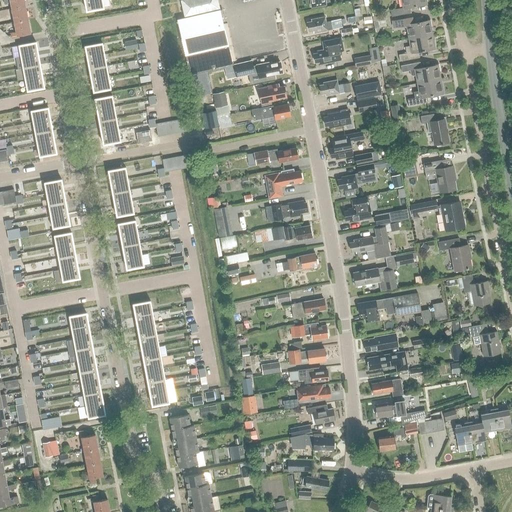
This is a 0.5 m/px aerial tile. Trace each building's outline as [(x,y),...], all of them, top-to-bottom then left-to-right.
[(11,9),(25,6),(23,0),(4,0),(5,4),(10,3),(11,9)] [(84,0),(86,11),(104,8),(104,7),(109,6),(108,0),(84,0)] [(180,0),(184,17),(219,9),(217,0),(180,0)] [(427,4),(425,0),(401,0),(403,8),(391,10),(392,16),(411,13),(410,7),(427,4)] [(25,6),(11,9),(14,22),(28,19),(25,6)] [(189,74),(207,70),(232,65),(219,10),(177,20),(189,74)] [(331,22),(325,23),(324,17),(311,19),(312,22),(307,23),(309,31),(313,30),(314,33),(332,29),(331,22)] [(406,25),(409,39),(432,35),(430,20),(413,23),(412,18),(393,21),(394,27),(406,25)] [(30,33),(28,19),(14,22),(16,32),(10,33),(12,39),(19,38),(18,35),(30,33)] [(331,22),(332,29),(342,27),(341,19),(331,22)] [(340,29),(341,36),(354,34),(352,27),(340,29)] [(435,49),(432,35),(409,39),(410,46),(405,47),(407,53),(399,55),(400,61),(419,57),(418,52),(435,49)] [(323,42),(324,50),(317,51),(318,53),(314,54),(315,63),(319,62),(320,64),(341,60),(338,48),(342,47),(341,38),(323,42)] [(138,48),(136,40),(124,42),(126,50),(138,48)] [(18,45),(20,57),(38,54),(36,42),(18,45)] [(104,55),(102,43),(85,46),(87,58),(104,55)] [(368,49),(370,55),(371,63),(380,61),(378,47),(368,49)] [(38,54),(20,57),(22,68),(40,65),(38,54)] [(87,58),(89,69),(107,66),(104,55),(87,58)] [(356,66),(368,64),(371,64),(371,63),(370,55),(354,58),(356,66)] [(251,61),(234,65),(237,77),(248,75),(250,74),(252,83),(250,83),(250,84),(274,79),(273,75),(282,73),(280,62),(271,64),(271,62),(256,65),(257,65),(253,66),(251,61)] [(417,83),(441,79),(438,65),(421,68),(420,62),(401,66),(402,72),(410,71),(411,75),(413,76),(416,76),(417,83)] [(40,65),(22,68),(25,80),(42,76),(40,65)] [(234,65),(224,67),(227,79),(237,77),(234,65)] [(109,77),(107,66),(89,69),(91,80),(109,77)] [(42,76),(25,80),(27,91),(44,88),(42,76)] [(109,77),(91,80),(93,92),(111,89),(109,77)] [(415,98),(408,100),(409,106),(428,102),(427,96),(443,93),(441,80),(441,79),(417,83),(419,91),(414,92),(415,98)] [(337,84),(336,80),(323,83),(324,84),(319,85),(321,94),(325,93),(325,96),(350,91),(348,82),(337,84)] [(378,81),(354,86),(356,99),(381,94),(378,81)] [(266,87),(257,89),(261,106),(270,104),(269,101),(278,99),(277,98),(285,97),(283,86),(278,87),(278,84),(266,87)] [(212,94),(215,108),(226,106),(224,92),(212,94)] [(114,107),(112,96),(95,99),(97,111),(114,107)] [(374,97),(357,101),(359,112),(376,108),(374,97)] [(258,108),(251,109),(253,121),(262,119),(261,115),(273,113),(275,120),(284,119),(283,117),(290,116),(287,105),(273,108),(272,105),(258,108)] [(30,110),(32,122),(50,119),(48,107),(30,110)] [(114,107),(97,111),(99,122),(116,118),(114,107)] [(323,117),(324,126),(328,125),(329,128),(350,124),(347,109),(339,110),(340,112),(326,114),(327,116),(323,117)] [(216,110),(201,113),(205,129),(219,126),(216,110)] [(436,120),(435,113),(420,116),(422,123),(426,122),(428,132),(432,132),(435,145),(449,142),(445,119),(436,120)] [(99,122),(101,133),(118,130),(116,118),(99,122)] [(52,130),(50,119),(32,122),(35,133),(52,130)] [(188,131),(185,119),(179,120),(181,132),(188,131)] [(165,135),(162,123),(156,124),(158,136),(165,135)] [(379,131),(382,143),(394,141),(392,128),(379,131)] [(37,144),(42,143),(54,141),(52,130),(35,133),(37,144)] [(103,145),(121,141),(118,130),(101,133),(103,145)] [(150,130),(142,131),(144,142),(152,141),(150,130)] [(331,137),(333,146),(333,147),(329,148),(331,157),(333,157),(334,159),(350,156),(351,141),(362,139),(361,131),(331,137)] [(56,153),(54,141),(42,143),(37,144),(39,156),(56,153)] [(277,152),(276,150),(266,151),(253,153),(255,165),(268,162),(278,160),(278,163),(286,162),(286,161),(289,160),(297,159),(295,149),(277,152)] [(356,164),(371,161),(378,159),(376,151),(370,152),(354,156),(356,164)] [(194,166),(192,154),(186,155),(188,167),(194,166)] [(417,176),(416,167),(414,157),(400,160),(402,170),(404,179),(417,176)] [(163,160),(165,172),(171,171),(169,159),(163,160)] [(396,159),(384,161),(386,167),(398,165),(396,159)] [(441,160),(423,164),(425,171),(435,170),(437,176),(439,192),(456,189),(453,175),(455,174),(453,166),(445,168),(443,168),(441,161),(441,160)] [(213,175),(210,163),(199,165),(202,177),(205,176),(212,175),(213,175)] [(341,179),(337,180),(339,189),(343,188),(344,190),(357,187),(356,184),(375,180),(374,172),(372,163),(368,164),(356,166),(358,173),(354,174),(341,177),(341,179)] [(110,182),(128,179),(125,167),(108,171),(110,182)] [(302,181),(300,171),(293,172),(293,169),(280,172),(264,176),(268,199),(282,196),(280,187),(295,184),(295,183),(302,181)] [(61,179),(44,183),(46,194),(63,191),(61,179)] [(130,190),(128,179),(110,182),(112,194),(130,190)] [(402,187),(400,179),(394,181),(396,189),(402,187)] [(400,205),(407,204),(403,188),(397,189),(400,205)] [(13,189),(7,190),(10,203),(16,202),(13,189)] [(10,203),(7,190),(1,192),(4,204),(10,203)] [(112,194),(114,205),(132,202),(130,190),(112,194)] [(48,205),(66,202),(63,191),(46,194),(48,205)] [(251,194),(244,196),(245,203),(252,201),(251,194)] [(221,207),(219,197),(211,198),(213,208),(221,207)] [(350,222),(368,218),(371,218),(367,197),(351,199),(353,207),(347,208),(347,210),(343,211),(345,220),(349,219),(350,222)] [(437,208),(436,200),(418,204),(420,212),(437,208)] [(273,221),(283,219),(284,220),(286,222),(288,221),(290,219),(290,217),(300,215),(300,213),(307,212),(305,202),(303,203),(303,201),(287,204),(288,204),(281,206),(280,205),(271,207),(273,221)] [(66,202),(48,205),(50,217),(68,213),(66,202)] [(134,213),(132,202),(114,205),(116,216),(134,213)] [(464,226),(460,202),(441,205),(445,230),(464,226)] [(420,212),(418,204),(409,206),(411,214),(417,212),(420,212)] [(213,210),(219,238),(231,236),(225,208),(213,210)] [(408,209),(397,211),(399,220),(410,218),(408,209)] [(68,213),(50,217),(52,228),(70,225),(68,213)] [(389,214),(375,216),(377,225),(390,223),(390,222),(389,214)] [(138,232),(135,220),(118,224),(120,235),(138,232)] [(398,227),(398,223),(389,224),(391,232),(399,230),(398,227)] [(283,226),(271,228),(254,232),(256,243),(273,240),(285,237),(285,240),(293,239),(293,237),(296,236),(297,241),(306,239),(306,238),(312,237),(310,226),(303,227),(303,226),(291,228),(290,226),(283,227),(283,226)] [(353,240),(354,242),(350,242),(351,251),(355,250),(355,253),(374,250),(376,258),(391,256),(388,242),(386,228),(375,229),(376,238),(372,238),(372,237),(353,240)] [(71,232),(54,236),(56,247),(73,244),(71,232)] [(122,247),(140,243),(138,232),(120,235),(122,247)] [(237,247),(235,235),(220,238),(222,250),(237,247)] [(438,242),(439,250),(450,248),(454,271),(471,268),(468,254),(469,253),(467,244),(460,246),(458,238),(438,242)] [(124,258),(142,254),(140,243),(122,247),(124,258)] [(430,248),(423,243),(420,249),(426,253),(430,248)] [(75,255),(73,244),(56,247),(58,258),(75,255)] [(249,260),(247,252),(225,257),(227,265),(249,260)] [(317,266),(315,253),(296,257),(287,259),(288,262),(281,263),(283,271),(289,269),(289,271),(317,266)] [(126,269),(144,266),(142,254),(124,258),(126,269)] [(395,257),(397,266),(413,263),(412,254),(395,257)] [(78,267),(75,255),(58,258),(60,270),(78,267)] [(171,259),(172,265),(184,263),(182,256),(171,259)] [(25,271),(42,269),(41,261),(24,263),(25,271)] [(239,272),(237,264),(225,267),(226,275),(239,272)] [(60,270),(53,271),(54,276),(61,274),(62,281),(80,278),(78,267),(60,270)] [(377,268),(368,270),(353,273),(356,286),(368,283),(385,280),(386,290),(396,288),(392,270),(378,272),(377,268)] [(473,284),(472,275),(461,276),(464,292),(471,291),(473,305),(491,302),(488,281),(473,284)] [(290,300),(289,293),(276,296),(278,302),(278,303),(290,300)] [(378,319),(376,308),(385,307),(387,314),(395,313),(396,316),(421,312),(418,293),(393,297),(357,303),(359,314),(365,313),(366,321),(378,319)] [(323,298),(290,304),(293,318),(306,316),(306,313),(325,310),(323,298)] [(150,301),(133,304),(135,316),(153,313),(150,301)] [(447,319),(443,302),(432,305),(433,307),(429,308),(432,321),(435,320),(436,321),(447,319)] [(0,314),(8,313),(7,305),(0,305),(0,314)] [(69,316),(71,328),(88,324),(86,313),(69,316)] [(135,316),(137,327),(155,324),(153,313),(135,316)] [(471,327),(470,319),(459,321),(461,328),(471,327)] [(244,333),(242,323),(235,325),(237,335),(244,333)] [(317,323),(305,324),(293,326),(294,336),(310,334),(311,341),(316,340),(318,339),(327,338),(325,326),(318,327),(317,323)] [(90,336),(88,324),(71,328),(73,339),(90,336)] [(137,327),(139,338),(157,335),(155,324),(137,327)] [(488,333),(486,324),(469,328),(470,337),(473,337),(474,345),(481,343),(483,355),(500,351),(497,332),(488,333)] [(364,340),(366,351),(376,350),(384,349),(398,346),(396,333),(374,337),(374,338),(364,340)] [(157,335),(139,338),(141,350),(159,346),(157,335)] [(90,336),(73,339),(75,350),(92,347),(90,336)] [(428,346),(427,339),(413,341),(414,348),(428,346)] [(461,351),(460,343),(452,344),(453,352),(461,351)] [(143,361),(161,357),(159,346),(141,350),(143,361)] [(75,350),(77,361),(95,358),(92,347),(75,350)] [(249,355),(248,347),(241,348),(242,356),(249,355)] [(325,360),(324,349),(299,352),(299,350),(287,352),(289,364),(300,363),(300,360),(308,359),(308,363),(325,360)] [(367,358),(368,364),(369,370),(383,367),(385,368),(387,367),(388,366),(395,365),(396,371),(407,369),(404,351),(367,358)] [(143,361),(145,372),(163,369),(161,357),(143,361)] [(97,369),(95,358),(77,361),(79,373),(97,369)] [(262,375),(269,374),(280,372),(279,363),(261,365),(262,375)] [(460,363),(451,364),(452,374),(462,372),(460,363)] [(311,369),(298,370),(298,371),(299,380),(299,381),(304,380),(304,383),(312,383),(320,382),(320,381),(328,380),(327,371),(318,372),(318,371),(317,368),(318,368),(311,369)] [(79,373),(81,384),(99,381),(97,369),(79,373)] [(165,380),(163,369),(145,372),(148,383),(165,380)] [(424,376),(422,369),(408,371),(410,378),(424,376)] [(505,382),(504,375),(492,377),(493,384),(505,382)] [(250,378),(241,380),(244,395),(253,394),(250,378)] [(378,382),(379,383),(372,384),(373,393),(381,392),(381,393),(392,391),(392,396),(402,394),(400,378),(378,382)] [(167,391),(165,380),(148,383),(150,394),(167,391)] [(101,392),(99,381),(81,384),(83,395),(101,392)] [(469,383),(472,396),(478,395),(475,382),(469,383)] [(325,385),(296,388),(298,400),(314,398),(314,400),(322,399),(322,398),(330,397),(329,388),(325,388),(325,385)] [(152,406),(169,403),(167,391),(150,394),(152,406)] [(101,392),(83,395),(85,406),(103,403),(101,392)] [(205,395),(206,402),(215,401),(214,394),(205,395)] [(201,396),(192,398),(194,406),(203,404),(201,396)] [(253,396),(243,398),(245,413),(256,412),(253,396)] [(404,400),(394,401),(394,404),(391,405),(391,402),(375,405),(375,406),(374,407),(375,411),(376,412),(377,418),(386,416),(387,417),(391,417),(391,416),(393,415),(393,413),(396,412),(396,416),(400,416),(406,415),(406,414),(404,400)] [(87,418),(105,415),(103,403),(85,406),(87,418)] [(326,405),(306,408),(307,414),(313,413),(315,424),(334,420),(332,408),(327,409),(326,405)] [(2,407),(0,407),(0,426),(11,425),(10,419),(4,420),(2,407)] [(210,416),(209,407),(200,409),(202,417),(210,416)] [(498,408),(494,409),(498,429),(511,426),(508,409),(499,411),(498,408)] [(482,422),(484,431),(498,429),(494,409),(490,410),(491,412),(481,414),(482,422)] [(443,413),(445,421),(457,418),(455,410),(443,413)] [(172,429),(191,426),(189,413),(169,417),(172,429)] [(40,419),(42,429),(52,427),(51,417),(40,419)] [(443,418),(435,419),(438,431),(444,430),(443,418)] [(430,420),(432,432),(438,431),(435,419),(430,420)] [(432,432),(430,420),(424,421),(426,433),(432,432)] [(426,433),(424,421),(418,422),(420,434),(426,433)] [(467,422),(471,442),(486,440),(484,431),(482,422),(472,424),(471,421),(467,422)] [(471,442),(467,422),(463,423),(464,426),(454,427),(457,445),(471,442)] [(393,428),(394,436),(378,438),(380,450),(395,448),(394,442),(401,441),(400,435),(417,433),(416,423),(403,424),(404,427),(393,428)] [(27,432),(26,425),(18,426),(19,434),(27,432)] [(194,425),(191,426),(172,429),(173,437),(177,437),(178,441),(197,438),(194,425)] [(309,425),(290,429),(291,436),(311,432),(309,425)] [(79,432),(83,449),(96,446),(94,435),(87,436),(85,430),(79,432)] [(288,438),(292,438),(294,447),(303,448),(303,445),(309,445),(309,444),(312,444),(312,450),(318,450),(318,449),(332,450),(333,439),(321,438),(322,434),(313,434),(313,435),(303,434),(303,435),(297,436),(297,437),(288,438)] [(197,438),(178,441),(179,447),(175,448),(177,456),(196,453),(199,452),(197,438)] [(42,444),(45,457),(52,456),(49,443),(42,444)] [(245,458),(242,445),(229,447),(231,460),(245,458)] [(96,446),(83,449),(86,466),(100,464),(96,446)] [(196,453),(177,456),(179,468),(198,464),(196,453)] [(34,466),(32,455),(24,457),(26,467),(34,466)] [(8,460),(2,461),(0,461),(0,474),(4,474),(2,466),(9,465),(8,460)] [(287,469),(287,470),(293,471),(307,471),(308,461),(288,460),(287,469)] [(100,464),(86,466),(90,484),(95,483),(94,477),(102,475),(100,464)] [(248,473),(247,466),(240,468),(241,475),(248,473)] [(40,479),(38,467),(32,468),(35,480),(40,479)] [(186,487),(205,484),(203,473),(184,476),(186,487)] [(326,491),(328,481),(312,478),(312,479),(303,477),(301,485),(312,487),(311,488),(326,491)] [(205,484),(186,487),(187,496),(192,495),(193,499),(211,496),(208,483),(205,484)] [(6,486),(0,487),(0,506),(19,503),(17,496),(9,498),(8,491),(15,489),(14,485),(6,486)] [(401,492),(394,493),(396,505),(403,504),(401,492)] [(433,493),(433,494),(432,494),(430,494),(428,495),(427,506),(426,506),(426,507),(432,507),(432,508),(452,510),(453,506),(450,506),(451,495),(433,493)] [(92,496),(95,511),(109,509),(107,500),(99,501),(97,495),(92,496)] [(211,496),(193,499),(194,505),(189,506),(190,511),(202,511),(211,511),(213,510),(211,496)] [(366,511),(368,511),(389,511),(391,509),(381,504),(380,506),(371,501),(366,511)]
